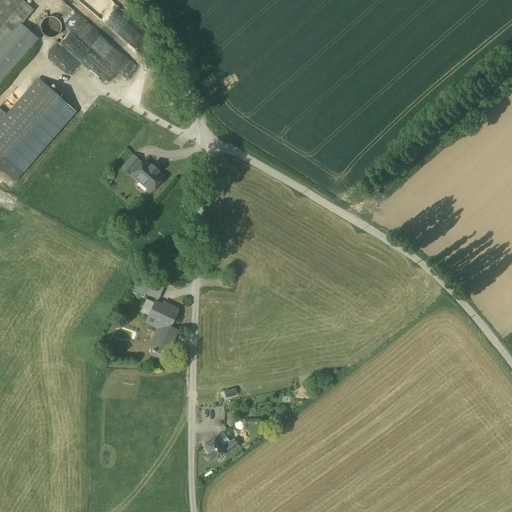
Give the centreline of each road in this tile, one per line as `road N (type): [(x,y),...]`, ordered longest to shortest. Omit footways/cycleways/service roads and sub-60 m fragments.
road 1 (unclassified): [(511,365),(416,258),(204,135)]
road 2 (unclassified): [(204,135),(192,313),(192,511)]
road 3 (unclassified): [(204,135),(160,26),(136,0)]
